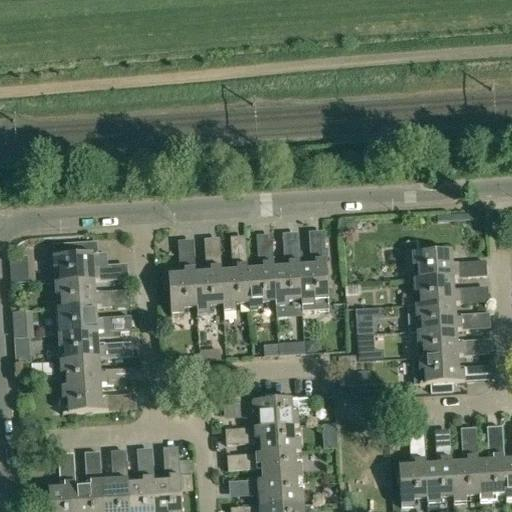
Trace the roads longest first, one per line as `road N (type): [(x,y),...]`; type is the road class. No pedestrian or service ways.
road 1 (unclassified): [(0,93),(511,50)]
road 2 (residential): [(139,216),(511,192)]
road 3 (residential): [(139,216),(150,373)]
road 4 (residential): [(0,225),(139,216)]
road 5 (residential): [(199,372),(323,367)]
